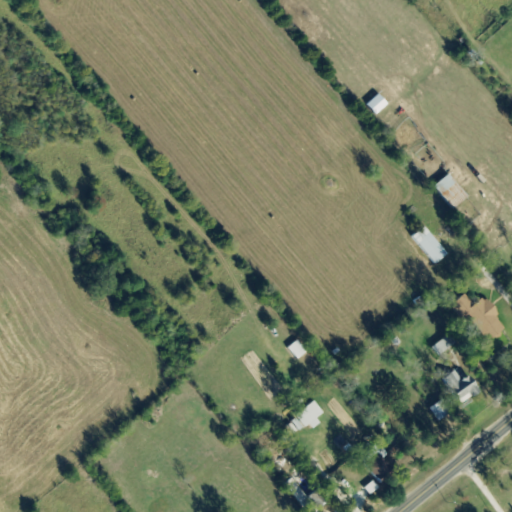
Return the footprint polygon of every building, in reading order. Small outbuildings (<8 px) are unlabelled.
[(439,181),(432,187),(450,210),(465,198),(449,179),(442,184),(439,181)] [(445,255),(422,227),(410,237),(433,265),(445,255)] [(451,303),(484,343),(504,327),(480,298),(471,306),(462,295),(451,303)] [(464,375),(458,380),(451,371),(439,380),(458,405),(476,391),(464,375)] [(320,413),(311,403),(295,416),(304,427),(320,413)] [(377,480),(389,468),(370,448),(357,460),(377,480)]
